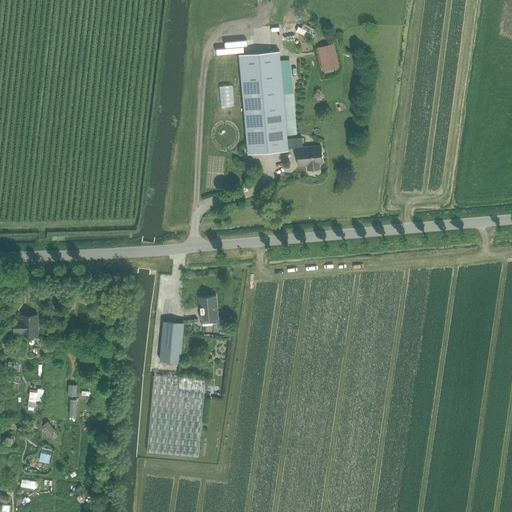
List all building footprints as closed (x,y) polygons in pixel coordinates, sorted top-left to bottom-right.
[(300,22),(296,33),(310,38),(313,32),(306,29),(308,25),(300,22)] [(332,45),(319,48),(323,66),(336,63),(332,45)] [(280,50),(239,54),(248,154),(288,150),(289,150),(289,149),(288,139),(280,50)] [(302,137),(288,139),(289,149),(297,148),(299,165),(308,164),(308,169),(320,168),(319,163),(323,163),(321,146),(303,147),(302,137)] [(216,295),(199,297),(202,323),(223,321),(223,316),(218,316),(216,295)] [(23,348),(38,347),(37,315),(22,315),(23,320),(14,320),(15,333),(23,333),(23,348)] [(180,362),(184,322),(164,320),(160,360),(180,362)] [(155,374),(148,451),(199,456),(206,379),(155,374)] [(3,400),(1,420),(16,422),(19,401),(3,400)] [(44,427),(43,429),(49,437),(56,431),(48,421),(43,425),(44,427)] [(0,494),(0,501),(7,504),(9,497),(0,494)]
